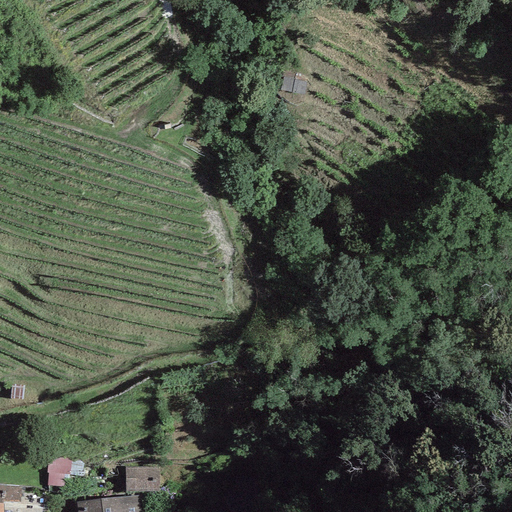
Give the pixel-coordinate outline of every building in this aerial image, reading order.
[(304,83),(284,78),(282,84),(302,90),(304,83)] [(71,458),(47,456),(46,473),(49,473),(48,485),(63,487),(64,475),(70,475),(71,458)] [(125,468),(125,492),(159,492),(159,468),(125,468)] [(4,502),(20,502),(21,486),(0,483),(0,503),(3,504),(4,502)] [(142,511),(140,495),(76,502),(77,511),(142,511)]
